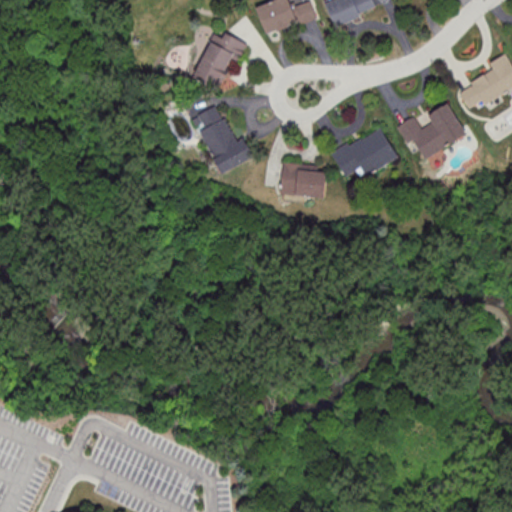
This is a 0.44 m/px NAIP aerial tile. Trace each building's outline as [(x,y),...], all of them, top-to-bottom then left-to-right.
[(317,19),(311,0),(292,6),(290,0),(275,0),(257,5),(266,34),(317,19)] [(332,0),(326,3),(335,26),(377,9),(373,0),(332,0)] [(233,56),(242,59),(247,43),(213,30),(197,78),(222,87),(233,56)] [(471,112),(511,88),(511,62),(507,54),(490,64),(494,70),(459,90),(471,112)] [(399,126),(409,145),(415,141),(425,159),(468,136),(450,103),(430,114),(434,122),(423,128),(416,116),(399,126)] [(255,158),(246,138),(236,142),(220,105),(195,117),(220,173),(255,158)] [(382,125),(333,151),(347,178),(364,169),(367,175),(400,158),(382,125)] [(326,198),(329,165),(284,161),(282,194),(326,198)]
